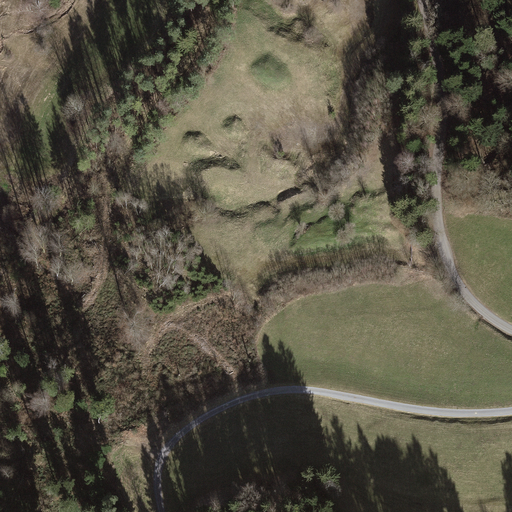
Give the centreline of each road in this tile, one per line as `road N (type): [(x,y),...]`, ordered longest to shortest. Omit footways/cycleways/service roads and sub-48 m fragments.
road 1 (track): [(162,511),(156,483),(176,435),(236,401),(278,390),(406,409),(511,411)]
road 2 (unclassified): [(511,329),(473,301),(447,258),(435,184),(440,79),(423,0)]
